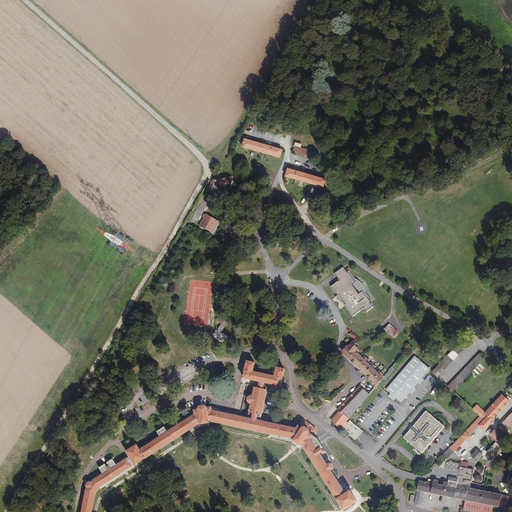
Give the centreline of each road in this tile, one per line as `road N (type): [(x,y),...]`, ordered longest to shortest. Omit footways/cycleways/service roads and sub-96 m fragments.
road 1 (track): [(205,169),(8,511)]
road 2 (unclassified): [(24,0),(197,152),(205,169)]
